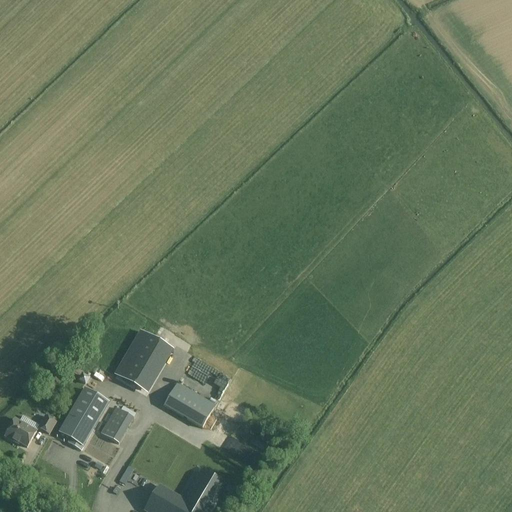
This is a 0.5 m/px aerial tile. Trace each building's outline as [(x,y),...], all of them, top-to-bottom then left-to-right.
[(134,347),(116,377),(147,395),(173,351),(159,343),(142,333),(134,347)] [(83,376),(80,381),(85,384),(89,379),(83,376)] [(216,407),(177,384),(164,407),(203,430),(216,407)] [(109,405),(84,391),(59,434),(70,441),(68,444),(81,452),(109,405)] [(100,434),(117,444),(132,419),(115,409),(100,434)] [(57,423),(45,416),(37,429),(49,436),(57,423)] [(36,433),(15,421),(5,438),(13,443),(14,441),(27,449),(36,433)] [(152,511),(212,511),(227,488),(201,473),(184,502),(181,508),(161,497),(152,511)]
